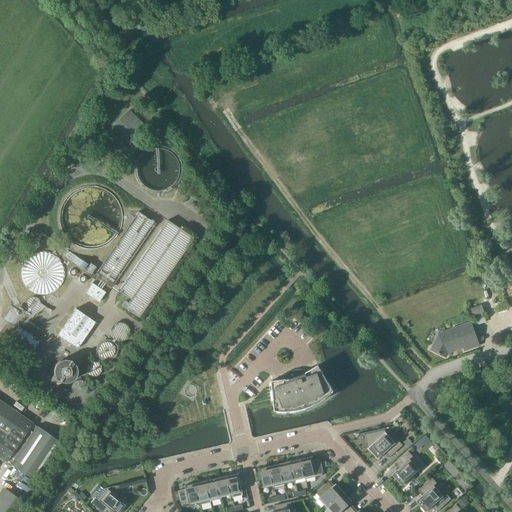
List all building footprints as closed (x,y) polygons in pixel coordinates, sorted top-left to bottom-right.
[(127,139),(141,124),(128,111),(114,126),(127,139)] [(139,131),(138,132),(129,141),(137,149),(146,139),(139,131)] [(178,174),(179,171),(178,167),(177,163),(175,160),(173,157),(170,154),(167,152),(163,151),(159,150),(155,150),(151,151),(148,153),(145,155),(142,158),(140,161),(139,165),(138,169),(138,173),(139,176),(140,180),(142,183),(145,186),(148,188),(152,190),(155,191),(159,191),(163,190),(167,189),(170,187),(173,185),(175,182),(177,178),(178,174)] [(90,188),(83,189),(77,191),(71,195),(66,199),(63,205),(60,212),(60,219),(60,226),(63,232),(67,238),(71,243),(77,246),(84,249),(91,249),(98,248),(104,246),(110,242),(115,238),(118,232),(121,225),(121,218),(121,211),(118,205),(115,199),(110,194),(104,191),(97,188),(90,188)] [(112,283),(152,224),(140,215),(140,214),(138,212),(136,215),(139,217),(97,277),(97,278),(100,274),(103,277),(101,279),(105,281),(107,279),(112,283)] [(63,255),(89,273),(95,266),(90,262),(88,265),(67,250),(68,248),(66,247),(68,244),(66,242),(62,247),(41,232),(37,238),(36,237),(34,241),(37,244),(40,240),(39,239),(42,235),(61,249),(60,250),(65,253),(63,255)] [(64,277),(65,273),(64,269),(63,265),(61,262),(58,259),(55,256),(52,254),(48,253),(44,252),(40,253),(36,254),(32,255),(29,258),(26,261),(24,264),(22,268),(22,272),(22,276),(23,280),(24,284),(27,287),(29,290),(33,292),(37,294),(40,295),(45,295),(49,294),(52,293),(56,291),(59,288),(61,285),(63,281),(64,277)] [(85,293),(98,302),(105,293),(92,283),(85,293)] [(49,309),(40,303),(40,302),(40,301),(39,300),(39,299),(38,299),(37,298),(36,297),(34,297),(33,297),(31,297),(30,298),(29,298),(28,299),(28,300),(27,300),(27,301),(27,302),(26,302),(26,303),(26,304),(26,305),(27,306),(27,307),(28,308),(29,309),(30,310),(31,310),(32,311),(30,314),(20,307),(18,309),(28,316),(25,321),(23,320),(12,335),(34,350),(39,342),(35,338),(41,329),(29,321),(31,317),(32,318),(35,314),(42,310),(43,308),(50,312),(51,310),(49,308),(49,309)] [(6,306),(17,314),(19,312),(8,304),(6,306)] [(77,349),(95,323),(75,309),(57,335),(77,349)] [(130,334),(130,333),(130,331),(129,328),(128,326),(126,325),(123,322),(121,322),(118,322),(116,322),(114,322),(112,324),(110,325),(109,327),(107,329),(107,331),(107,334),(107,338),(110,341),(111,343),(113,344),(117,345),(120,345),(122,344),(125,343),(126,342),(128,340),(129,338),(130,334)] [(471,323),(446,331),(448,335),(441,337),(438,336),(431,350),(445,357),(450,348),(454,347),(455,349),(463,347),(464,351),(476,347),(474,342),(477,342),(471,323)] [(87,373),(87,372),(87,370),(86,368),(86,366),(84,364),(82,362),(80,361),(77,361),(75,361),(71,361),(69,362),(67,364),(66,366),(65,368),(64,371),(64,373),(64,375),(65,378),(68,381),(69,382),(72,383),(76,384),(79,383),(82,382),(83,381),(85,379),(86,377),(87,375),(87,373)] [(330,394),(334,391),(318,365),(305,373),(306,373),(286,380),(286,379),(271,381),(275,411),(278,411),(283,411),(285,411),(290,411),(294,411),(299,410),(304,409),(306,408),(308,407),(313,405),(317,403),(319,402),(321,401),(325,398),(327,397),(330,394)] [(0,457),(37,484),(64,445),(0,401),(0,457)] [(386,432),(385,429),(389,428),(389,427),(356,435),(357,435),(365,433),(368,448),(378,459),(386,452),(390,457),(403,445),(398,440),(395,443),(386,432)] [(408,451),(396,463),(400,468),(392,475),(402,485),(420,470),(410,459),(413,457),(408,451)] [(304,476),(305,480),(323,476),(319,458),(312,460),(312,457),(312,456),(301,459),(305,476),(304,476)] [(294,478),(304,476),(305,476),(301,459),(290,461),(294,478)] [(459,472),(448,460),(443,465),(454,477),(459,472)] [(294,478),(290,461),(280,464),(284,484),(295,482),(294,478)] [(284,484),(280,464),(269,466),(273,484),(274,487),(284,485),(284,484)] [(273,484),(269,466),(258,469),(262,487),(273,484)] [(238,473),(227,476),(231,493),(232,498),(243,495),(240,484),(241,484),(239,474),(238,475),(238,473)] [(220,495),(231,493),(227,476),(216,478),(220,495)] [(220,495),(216,478),(206,481),(211,501),(221,499),(220,495)] [(443,496),(434,486),(437,483),(432,478),(419,489),(424,494),(416,501),(426,511),(434,505),(439,510),(451,499),(446,493),(443,496)] [(121,485),(136,482),(135,481),(103,489),(107,489),(98,500),(95,498),(90,503),(101,511),(105,511),(108,509),(111,511),(118,511),(125,504),(121,485)] [(211,501),(206,481),(195,483),(200,501),(200,504),(211,502),(211,501)] [(328,507),(344,492),(336,483),(332,487),(328,482),(316,493),(320,498),(328,507)] [(200,501),(195,483),(185,485),(185,489),(179,490),(179,491),(175,492),(177,500),(181,499),(183,507),(190,506),(189,503),(200,501)] [(0,501),(0,511),(18,511),(25,503),(7,492),(0,501)] [(348,511),(352,509),(348,504),(352,501),(344,492),(328,507),(331,511),(348,511)] [(469,503),(463,496),(457,502),(463,508),(469,503)] [(291,511),(291,509),(292,508),(291,501),(275,505),(276,511),(273,511),(291,511)]
